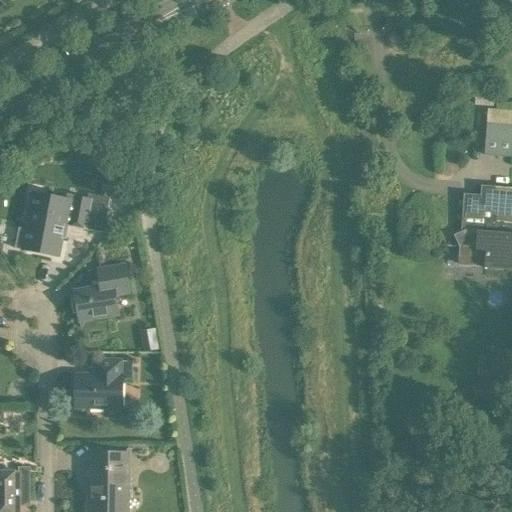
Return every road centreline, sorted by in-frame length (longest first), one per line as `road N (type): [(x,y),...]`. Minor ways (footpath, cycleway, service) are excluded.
road 1 (tertiary): [(0,117),(111,44),(198,0)]
road 2 (residential): [(46,511),(43,339)]
